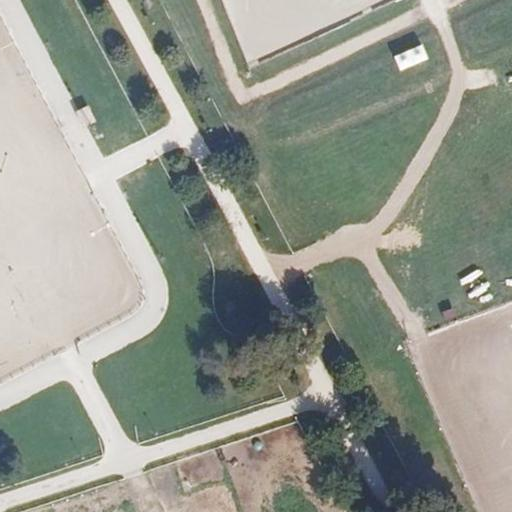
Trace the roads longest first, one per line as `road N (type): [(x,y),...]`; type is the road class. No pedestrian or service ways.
road 1 (track): [(117,0),(391,511)]
road 2 (track): [(325,390),(0,497)]
road 3 (track): [(8,0),(150,260),(156,286)]
road 4 (track): [(147,307),(0,387)]
road 5 (track): [(122,458),(68,349)]
